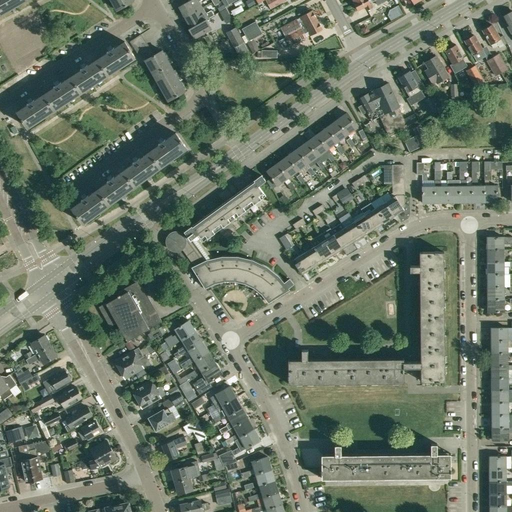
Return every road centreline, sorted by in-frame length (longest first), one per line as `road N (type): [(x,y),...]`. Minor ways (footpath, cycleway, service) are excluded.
road 1 (secondary): [(55,281),(363,63)]
road 2 (residential): [(472,511),(469,219)]
road 3 (residential): [(469,219),(405,231),(225,343)]
road 4 (residential): [(302,511),(277,430),(225,343)]
road 5 (residential): [(0,105),(155,6)]
road 6 (residential): [(204,95),(59,200)]
road 7 (residential): [(20,504),(147,477)]
road 8 (secondary): [(363,63),(470,0)]
